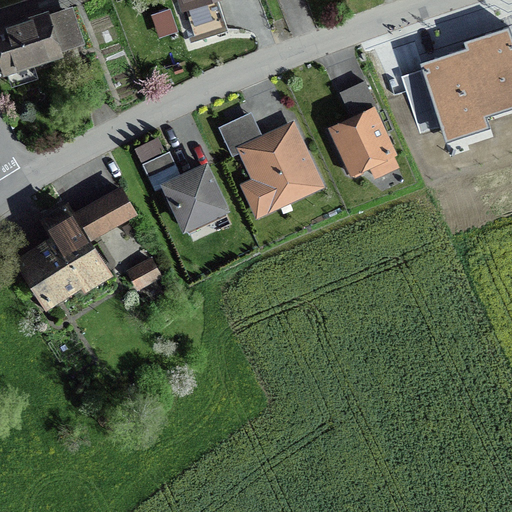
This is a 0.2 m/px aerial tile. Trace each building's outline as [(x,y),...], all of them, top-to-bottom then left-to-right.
[(173,0),(177,11),(212,0),(173,0)] [(44,13),(0,25),(0,73),(57,58),(54,47),(69,43),(60,13),(45,18),(44,13)] [(511,34),(509,26),(485,34),(488,40),(434,57),(437,65),(422,69),(442,129),(462,122),(464,129),(489,121),(482,103),(502,97),(505,104),(511,101),(511,34)] [(85,95),(90,93),(98,90),(87,62),(74,67),(85,95)] [(373,179),(395,168),(371,114),(375,112),(363,84),(340,95),(346,109),(356,105),(362,118),(332,132),(346,161),(344,168),(347,175),(353,177),(360,174),(362,167),(367,165),(373,179)] [(218,130),(225,143),(234,139),(228,125),(218,130)] [(242,152),(269,208),(316,186),(290,129),(242,152)] [(154,138),(137,147),(143,159),(161,151),(154,138)] [(173,158),(169,150),(142,163),(148,176),(175,164),(173,158)] [(190,174),(166,185),(185,226),(224,208),(205,167),(190,174)] [(46,241),(11,262),(39,309),(75,288),(79,294),(106,278),(85,242),(131,214),(117,190),(68,219),(63,211),(38,226),(46,241)] [(161,279),(152,262),(130,274),(140,290),(161,279)]
